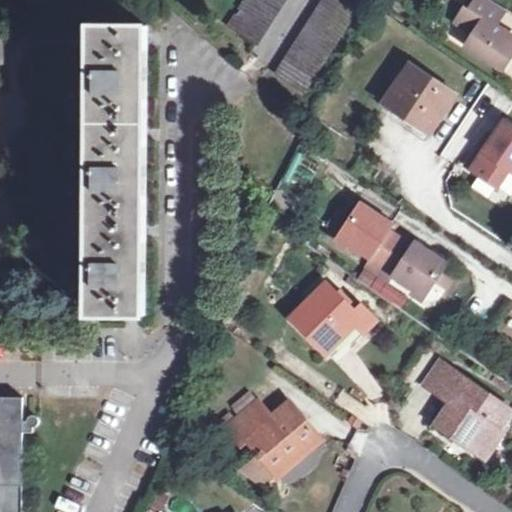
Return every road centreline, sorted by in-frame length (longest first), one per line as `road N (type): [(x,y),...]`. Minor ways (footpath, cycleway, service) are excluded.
road 1 (unclassified): [(0,371),(171,370),(111,511)]
road 2 (residential): [(363,511),(396,444),(494,511)]
